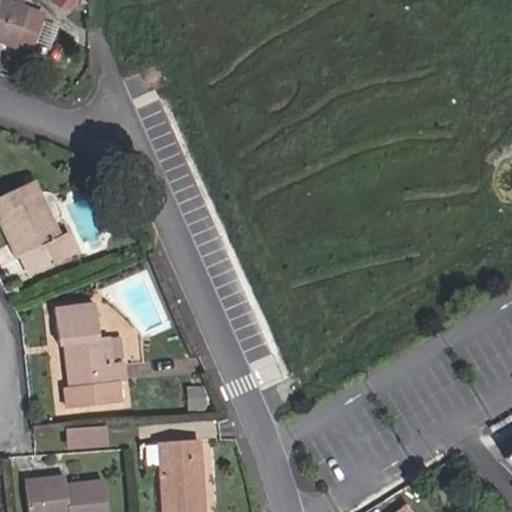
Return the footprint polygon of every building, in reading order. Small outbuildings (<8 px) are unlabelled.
[(0,0),(0,42),(28,53),(43,13),(31,8),(33,0),(0,0)] [(67,232),(59,236),(32,181),(0,196),(0,219),(11,243),(8,245),(14,258),(38,247),(47,266),(77,252),(67,232)] [(118,382),(125,382),(122,361),(111,364),(107,337),(96,338),(92,304),(53,309),(57,347),(62,347),(67,387),(62,388),(65,408),(121,402),(118,382)] [(101,446),(100,426),(65,428),(66,448),(101,446)] [(203,511),(198,441),(156,444),(161,511),(203,511)] [(105,511),(101,480),(64,485),(63,476),(23,481),(27,511),(105,511)]
